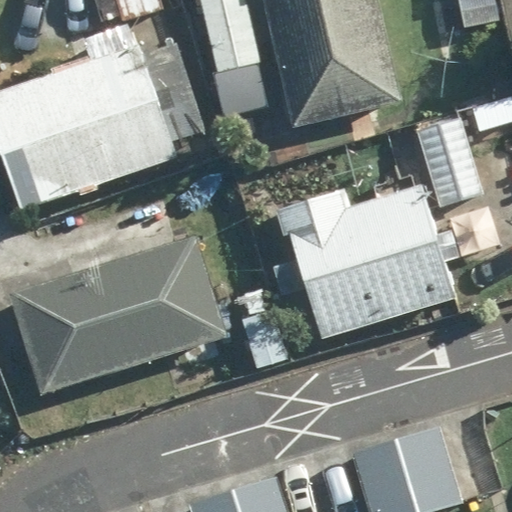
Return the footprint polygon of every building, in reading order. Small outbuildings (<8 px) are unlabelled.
[(163,8),(161,0),(119,0),(124,18),(163,8)] [(250,0),(263,65),(268,89),(227,97),(236,142),(322,125),(396,111),(374,0),(250,0)] [(496,0),(457,0),(462,30),(500,25),(496,0)] [(133,54),(0,97),(0,149),(4,163),(21,157),(38,208),(170,165),(133,54)] [(462,121),(420,132),(440,209),(481,199),(462,121)] [(345,213),(339,197),(277,217),(318,343),(452,300),(417,190),(345,213)] [(195,244),(10,299),(39,398),(225,343),(195,244)] [(439,433),(352,459),(367,511),(445,511),(462,507),(439,433)] [(286,511),(278,483),(189,511),(286,511)]
